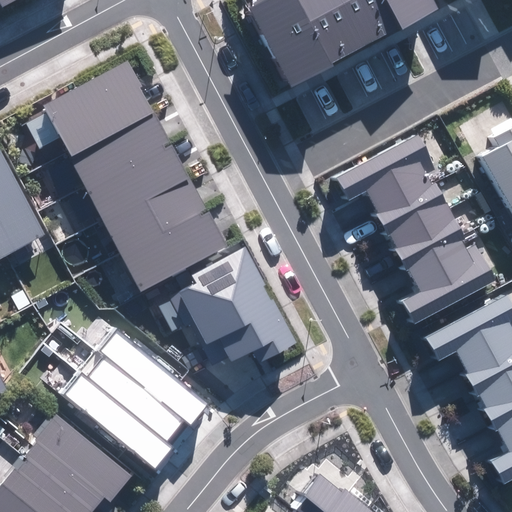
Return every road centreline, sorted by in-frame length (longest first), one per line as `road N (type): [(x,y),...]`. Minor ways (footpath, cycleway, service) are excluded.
road 1 (residential): [(264,176),(511,45)]
road 2 (residential): [(180,511),(228,453),(278,412),(364,369)]
road 3 (residential): [(364,369),(264,176)]
road 4 (residential): [(264,176),(171,0)]
road 5 (residential): [(450,511),(364,369)]
road 6 (residential): [(0,62),(116,0)]
